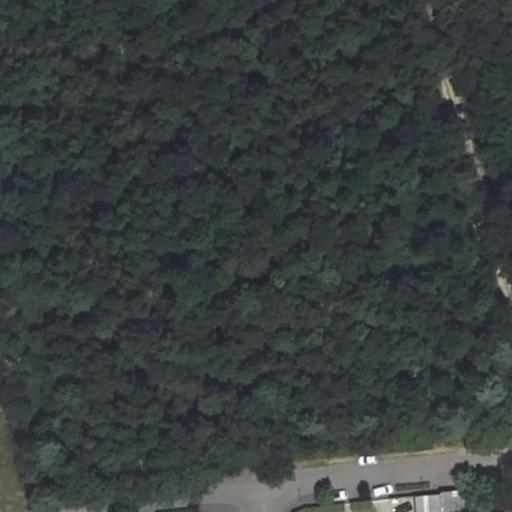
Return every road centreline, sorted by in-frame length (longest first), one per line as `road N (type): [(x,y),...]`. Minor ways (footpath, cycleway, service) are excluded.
road 1 (residential): [(511,461),(265,487)]
road 2 (residential): [(265,487),(85,511)]
